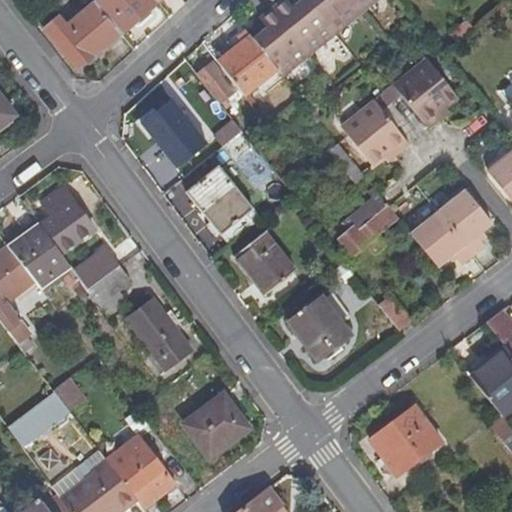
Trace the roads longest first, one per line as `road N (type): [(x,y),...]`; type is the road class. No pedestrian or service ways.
road 1 (residential): [(84,122),(308,434)]
road 2 (residential): [(308,434),(511,274)]
road 3 (residential): [(221,0),(84,122)]
road 4 (residential): [(0,17),(84,122)]
road 5 (residential): [(207,511),(308,434)]
